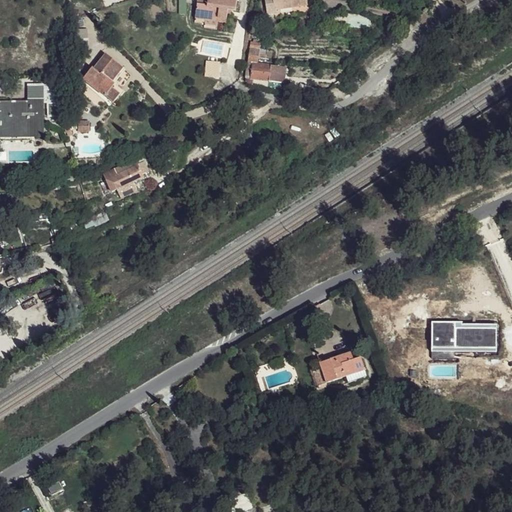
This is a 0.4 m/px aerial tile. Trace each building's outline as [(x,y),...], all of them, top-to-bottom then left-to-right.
[(238,0),(209,0),(209,4),(199,3),(197,18),(207,20),(206,23),(217,26),(219,21),(227,23),(229,9),(237,11),(238,0)] [(267,0),(270,14),(282,13),(282,9),(309,5),(307,0),(267,0)] [(85,29),(71,30),(73,55),(87,54),(85,29)] [(258,43),(252,42),(247,77),(279,81),(281,66),(257,63),(258,43)] [(125,73),(106,57),(94,72),(102,78),(114,87),(125,73)] [(220,72),(214,72),(214,63),(210,64),(210,76),(220,76),(220,72)] [(102,78),(94,72),(85,83),(114,107),(121,99),(114,92),(116,89),(114,87),(102,78)] [(319,89),(307,85),(303,95),(316,99),(319,89)] [(58,86),(29,86),(29,103),(43,104),(59,104),(58,86)] [(29,103),(0,104),(0,107),(0,134),(28,134),(29,137),(44,137),(43,104),(29,103)] [(89,122),(79,120),(78,130),(88,132),(89,122)] [(143,158),(136,161),(139,170),(147,168),(143,158)] [(136,161),(103,172),(110,191),(143,179),(139,170),(136,161)] [(499,323),(432,322),(432,350),(499,351),(499,323)] [(322,365),(315,368),(317,376),(326,374),(331,388),(350,381),(368,374),(364,361),(359,362),(357,356),(324,368),(322,365)] [(326,374),(317,376),(321,391),(331,388),(326,374)] [(371,380),(368,374),(350,381),(353,386),(371,380)]
